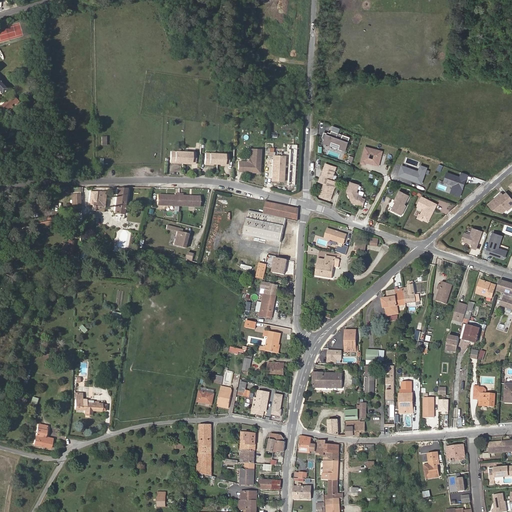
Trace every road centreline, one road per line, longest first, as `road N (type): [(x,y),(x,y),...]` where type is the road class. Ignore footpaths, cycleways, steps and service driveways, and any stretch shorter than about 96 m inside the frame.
road 1 (residential): [(0,190),(12,181),(223,186),(306,205)]
road 2 (residential): [(291,429),(167,420),(67,453)]
road 3 (residential): [(306,205),(314,0)]
road 4 (residential): [(291,429),(347,440),(471,433)]
road 5 (residential): [(316,344),(297,321),(306,205)]
road 6 (residential): [(421,247),(316,344)]
road 7 (residential): [(306,205),(421,247)]
road 8 (residential): [(511,168),(421,247)]
